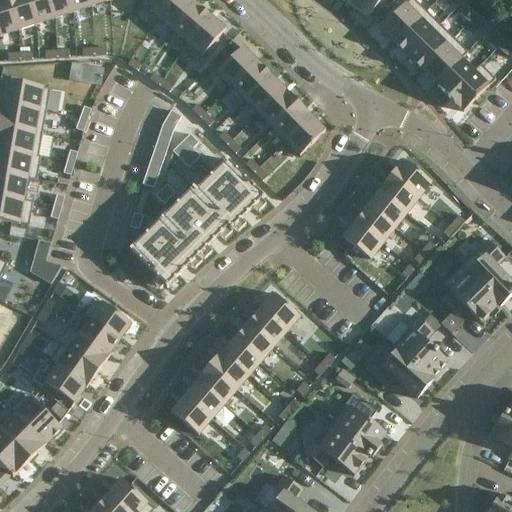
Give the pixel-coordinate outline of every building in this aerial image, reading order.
[(8,0),(0,0),(0,37),(18,31),(8,0)] [(8,0),(18,31),(36,25),(28,0),(8,0)] [(48,0),(28,0),(36,25),(55,19),(48,0)] [(48,0),(55,19),(73,13),(68,0),(48,0)] [(68,0),(73,13),(91,7),(88,0),(68,0)] [(147,0),(142,7),(158,19),(174,0),(147,0)] [(190,0),(174,0),(158,19),(172,32),(195,4),(190,0)] [(356,0),(351,8),(368,20),(382,0),(356,0)] [(413,0),(409,0),(380,30),(394,45),(426,12),(413,0)] [(195,4),(172,32),(187,44),(210,17),(208,15),(209,15),(202,9),(202,10),(195,4)] [(466,9),(460,15),(469,23),(475,17),(466,9)] [(426,12),(394,45),(396,46),(396,47),(402,53),(403,53),(408,58),(440,26),(426,12)] [(210,17),(187,44),(202,58),(226,30),(210,17)] [(475,17),(469,23),(478,31),(483,25),(475,17)] [(440,26),(408,58),(414,64),(413,64),(420,70),(422,72),(454,39),(440,26)] [(494,35),(489,41),(498,49),(503,43),(494,35)] [(454,39),(422,72),(436,85),(467,52),(454,39)] [(511,51),(503,43),(498,49),(507,57),(511,51)] [(106,48),(94,49),(94,56),(106,56),(106,48)] [(243,48),(217,73),(232,88),(257,62),(243,48)] [(94,49),(82,50),(83,57),(94,56),(94,49)] [(57,51),(45,52),(46,60),(57,59),(57,51)] [(69,51),(57,51),(57,59),(69,58),(69,51)] [(467,52),(436,85),(438,87),(437,88),(449,99),(481,66),(480,65),(474,72),(462,60),(468,53),(467,52)] [(31,53),(20,54),(20,61),(32,60),(31,53)] [(20,54),(8,54),(8,62),(20,61),(20,54)] [(132,60),(128,66),(137,72),(141,66),(132,60)] [(257,62),(232,88),(245,102),(271,76),(270,75),(269,75),(269,74),(263,68),(257,62)] [(481,66),(449,99),(464,113),(475,101),(475,102),(478,98),(496,80),(481,66)] [(153,74),(149,81),(159,87),(163,81),(153,74)] [(271,76),(245,102),(259,115),(284,90),(271,76)] [(0,81),(0,83),(0,103),(46,113),(50,90),(24,85),(22,80),(10,78),(7,82),(0,81)] [(163,81),(159,87),(169,93),(173,87),(163,81)] [(284,90),(259,115),(272,129),(298,103),(285,90),(284,90)] [(0,103),(0,128),(42,136),(46,113),(0,103)] [(298,103),(272,129),(285,143),(312,117),(298,103)] [(197,105),(192,110),(200,119),(206,114),(197,105)] [(84,108),(80,119),(87,122),(91,110),(84,108)] [(171,112),(167,118),(178,124),(181,118),(171,112)] [(206,114),(200,119),(208,128),(214,122),(206,114)] [(312,117),(285,143),(300,157),(325,132),(312,117)] [(167,118),(163,126),(174,131),(178,124),(167,118)] [(80,119),(76,130),(83,133),(87,122),(80,119)] [(163,126),(160,135),(171,138),(174,131),(163,126)] [(0,128),(0,152),(41,159),(41,157),(39,157),(42,136),(0,128)] [(224,133),(218,138),(227,146),(233,141),(224,133)] [(158,140),(157,142),(169,145),(171,138),(160,135),(158,140)] [(190,135),(184,141),(192,150),(198,144),(190,135)] [(184,141),(178,147),(187,155),(192,150),(184,141)] [(233,141),(227,146),(235,155),(241,150),(233,141)] [(157,142),(155,149),(166,153),(169,145),(157,142)] [(178,147),(173,152),(181,161),(187,155),(178,147)] [(155,149),(153,156),(164,160),(166,153),(155,149)] [(192,150),(187,155),(195,163),(200,158),(192,150)] [(0,174),(37,181),(41,159),(0,152),(0,174)] [(70,152),(67,163),(75,165),(78,154),(70,152)] [(187,155),(181,161),(189,169),(195,163),(187,155)] [(153,156),(150,163),(161,167),(164,160),(153,156)] [(194,188),(193,189),(233,229),(244,218),(252,210),(263,200),(265,198),(263,196),(262,197),(229,163),(229,162),(228,160),(225,163),(212,176),(210,178),(208,180),(197,191),(194,188)] [(251,160),(245,165),(254,174),(259,168),(251,160)] [(400,165),(391,177),(419,200),(432,184),(419,174),(420,174),(416,171),(403,161),(401,165),(400,165)] [(67,163),(63,174),(71,176),(75,165),(67,163)] [(150,163),(148,171),(159,174),(161,167),(150,163)] [(259,168),(254,174),(262,182),(268,177),(259,168)] [(148,171),(145,178),(156,182),(159,174),(148,171)] [(0,174),(0,197),(33,204),(33,202),(24,201),(28,180),(37,182),(37,181),(0,174)] [(381,190),(379,193),(407,215),(419,200),(391,177),(381,189),(381,190)] [(145,178),(143,185),(144,185),(154,189),(156,182),(145,178)] [(162,191),(161,192),(170,200),(175,194),(167,186),(162,191)] [(163,219),(162,220),(198,257),(210,246),(218,237),(228,228),(231,231),(233,229),(193,189),(192,190),(178,204),(176,205),(177,205),(163,219)] [(161,192),(156,197),(164,205),(170,200),(161,192)] [(379,193),(367,208),(395,230),(407,215),(379,193)] [(57,196),(54,207),(61,209),(65,198),(57,196)] [(0,197),(0,223),(1,222),(29,227),(33,204),(0,197)] [(54,207),(50,218),(58,221),(61,209),(54,207)] [(367,208),(355,222),(383,245),(395,230),(367,208)] [(134,214),(130,228),(131,228),(137,230),(139,230),(143,217),(135,215),(134,214)] [(459,216),(451,225),(457,230),(465,221),(459,216)] [(132,249),(130,251),(131,253),(132,253),(165,287),(167,289),(169,287),(168,287),(179,276),(187,268),(198,257),(162,220),(161,220),(161,221),(148,234),(147,234),(146,235),(146,236),(132,249)] [(355,222),(343,238),(371,261),(383,245),(355,222)] [(451,225),(443,234),(448,239),(457,230),(451,225)] [(462,266),(461,267),(502,309),(503,309),(502,307),(511,296),(511,283),(497,267),(505,259),(488,241),(478,251),(481,254),(465,269),(462,266)] [(430,242),(422,251),(428,257),(436,248),(430,242)] [(422,251),(414,260),(420,265),(428,257),(422,251)] [(409,266),(401,274),(407,279),(415,271),(409,266)] [(449,291),(440,300),(458,318),(466,309),(481,324),(491,314),(494,318),(502,309),(461,267),(443,284),(449,291)] [(59,284),(53,294),(60,298),(66,287),(59,284)] [(273,294),(260,310),(287,333),(293,326),(300,318),(289,308),(288,308),(289,307),(285,304),(285,305),(273,294)] [(95,298),(83,314),(120,341),(132,325),(119,316),(119,315),(115,313),(95,298)] [(49,301),(43,311),(50,314),(56,304),(49,301)] [(260,310),(247,324),(274,348),(287,333),(260,310)] [(43,311),(37,321),(44,325),(50,314),(43,311)] [(90,321),(79,336),(109,356),(120,341),(83,314),(82,315),(90,321)] [(409,330),(394,347),(433,382),(434,381),(432,379),(448,362),(438,353),(438,352),(436,350),(435,351),(425,342),(434,333),(416,317),(406,327),(409,330)] [(247,324),(235,339),(262,362),(274,348),(247,324)] [(30,334),(24,344),(30,348),(36,338),(30,334)] [(61,345),(60,346),(98,373),(110,356),(109,356),(79,336),(69,351),(61,345)] [(357,337),(345,362),(356,368),(369,342),(357,337)] [(235,339),(223,353),(249,377),(262,362),(235,339)] [(24,344),(18,354),(25,358),(30,348),(24,344)] [(60,346),(49,361),(85,389),(86,389),(98,373),(60,346)] [(376,361),(367,371),(385,388),(394,378),(417,400),(433,382),(394,347),(393,348),(397,351),(383,367),(376,361)] [(222,352),(209,367),(237,392),(249,377),(223,353),(222,352)] [(330,354),(322,363),(327,368),(335,360),(330,354)] [(56,368),(45,383),(74,404),(85,389),(49,361),(49,362),(56,368)] [(322,363),(314,372),(319,377),(327,368),(322,363)] [(209,367),(196,383),(197,384),(224,406),(237,392),(209,367)] [(304,383),(296,391),(302,397),(310,388),(304,383)] [(197,384),(185,397),(212,421),(224,406),(197,384)] [(26,394),(10,410),(47,445),(62,429),(26,394)] [(354,394),(330,425),(373,458),(382,446),(379,444),(386,435),(370,422),(377,412),(354,394)] [(185,397),(172,413),(199,436),(212,421),(185,397)] [(294,400),(286,409),(292,414),(300,405),(294,400)] [(504,414),(503,415),(511,419),(511,405),(508,414),(506,413),(505,415),(504,414)] [(286,409),(278,417),(284,423),(292,414),(286,409)] [(0,428),(0,430),(31,461),(47,445),(10,410),(10,411),(15,416),(1,429),(0,428)] [(500,429),(494,440),(511,448),(511,451),(508,460),(511,462),(511,419),(503,415),(497,428),(500,429)] [(289,418),(274,439),(286,447),(300,426),(289,418)] [(312,443),(304,454),(323,469),(331,459),(354,477),(368,458),(370,459),(371,458),(372,459),(373,458),(330,425),(315,445),(312,443)] [(265,426),(257,434),(263,440),(271,431),(265,426)] [(0,430),(0,461),(15,476),(31,461),(0,430)] [(257,434),(249,443),(255,449),(263,440),(257,434)] [(245,449),(237,458),(242,463),(250,454),(245,449)] [(0,488),(11,477),(13,479),(15,476),(0,461),(0,488)] [(262,507),(261,508),(267,511),(311,511),(296,501),(303,491),(283,477),(275,489),(282,493),(269,511),(262,507)] [(121,480),(107,495),(126,511),(153,511),(155,510),(136,494),(136,493),(133,490),(121,480)] [(488,508),(485,511),(511,511),(511,500),(501,494),(491,510),(488,508)] [(126,511),(107,495),(94,510),(97,511),(126,511)]
